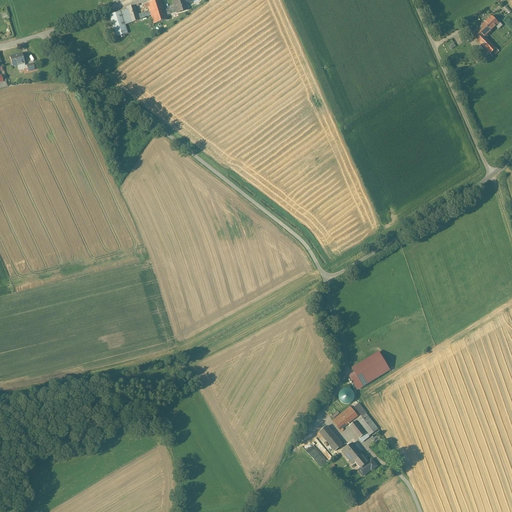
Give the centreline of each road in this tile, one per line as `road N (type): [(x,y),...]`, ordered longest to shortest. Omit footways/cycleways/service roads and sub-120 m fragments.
road 1 (unclassified): [(40,34),(299,238),(325,280)]
road 2 (unclassified): [(325,280),(493,174)]
road 3 (unclassified): [(493,174),(412,0)]
road 4 (unclassified): [(325,280),(346,356),(322,417)]
